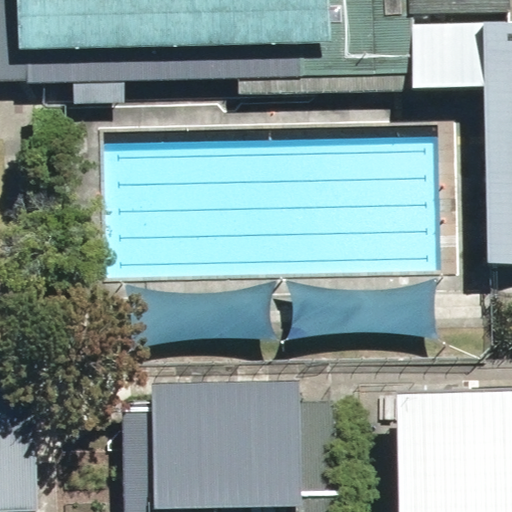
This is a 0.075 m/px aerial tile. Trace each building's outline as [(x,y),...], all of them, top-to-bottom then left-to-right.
[(0,0),(0,6),(23,6),(23,51),(334,46),(332,0),(0,0)] [(507,0),(411,0),(412,11),(508,10),(507,0)] [(428,142),(92,142),(92,339),(428,339),(428,142)] [(124,407),(127,511),(186,511),(187,511),(294,508),(293,511),(337,511),(336,402),(306,403),(305,384),(157,387),(158,407),(124,407)] [(0,511),(40,511),(38,388),(0,389),(0,511)] [(511,511),(511,396),(401,399),(404,511),(511,511)]
